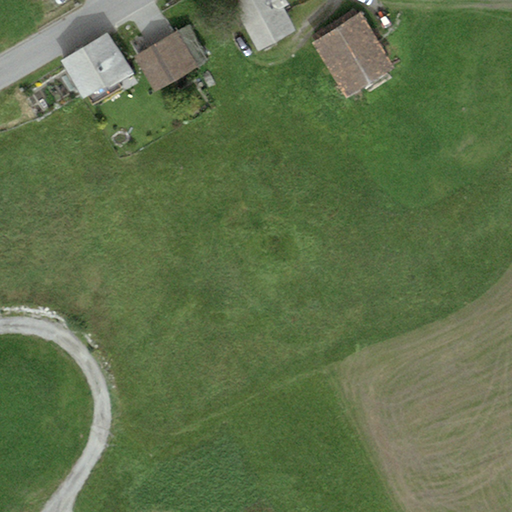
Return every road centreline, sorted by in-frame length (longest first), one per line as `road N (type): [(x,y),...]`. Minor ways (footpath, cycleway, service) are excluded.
road 1 (track): [(54,511),(91,454),(101,397),(92,368),(69,340),(0,325)]
road 2 (tertiary): [(123,0),(0,71)]
